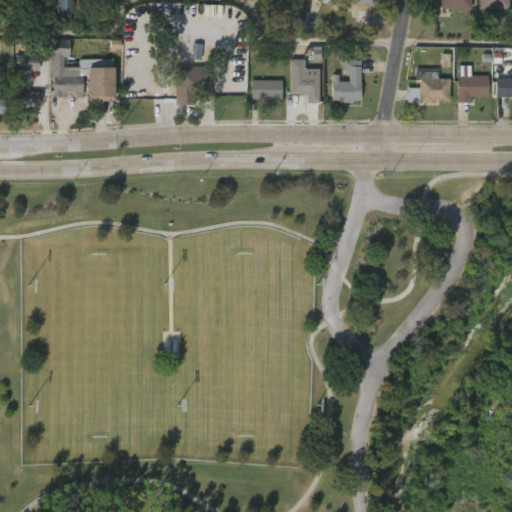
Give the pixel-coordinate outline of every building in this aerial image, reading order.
[(69,0),(69,14),(54,14),(54,0),(69,0)] [(334,0),(300,0),(299,9),(318,13),(320,0),(334,3),(334,0)] [(364,17),(365,6),(372,6),(372,0),(344,0),(344,16),(364,17)] [(451,8),(437,8),(437,0),(469,0),(469,3),(451,3),(451,8)] [(506,0),(506,9),(489,9),(489,17),(481,17),(481,8),(477,8),(477,0),(506,0)] [(62,57),(62,67),(77,67),(78,59),(112,59),(112,101),(85,101),(85,76),(81,77),(81,97),(52,97),(52,77),(48,77),(48,40),(70,40),(69,58),(62,57)] [(40,57),(39,71),(32,70),(32,74),(21,74),(22,69),(16,69),(17,55),(40,57)] [(182,72),(191,72),(192,57),(183,56),(182,72)] [(303,60),(303,76),(318,77),(317,102),(305,102),(305,95),(288,94),(288,60),(303,60)] [(359,73),(359,101),(352,101),(352,103),(329,103),(329,67),(337,67),(337,81),(347,81),(347,74),(343,74),(343,60),(359,60),(359,73)] [(30,68),(7,67),(6,102),(22,103),(22,82),(29,82),(30,68)] [(436,68),(436,78),(448,78),(448,101),(433,101),(433,102),(405,102),(405,87),(417,87),(418,79),(413,79),(413,67),(436,68)] [(194,104),(175,104),(174,70),(209,70),(209,87),(209,95),(202,95),(194,95),(194,104)] [(281,107),(297,107),(297,115),(310,115),(309,88),(295,89),(295,72),(280,72),(281,107)] [(511,72),(511,97),(495,97),(495,79),(499,79),(499,72),(511,72)] [(322,87),(322,114),(350,115),(351,73),(334,73),(334,87),(339,87),(339,95),(329,95),(329,87),(322,87)] [(456,103),(455,77),(487,76),(488,97),(470,97),(470,103),(456,103)] [(448,115),(462,115),(462,110),(478,110),(478,88),(461,88),(461,78),(448,78),(448,115)] [(249,99),(249,81),(280,81),(279,100),(249,99)] [(440,92),(428,91),(428,82),(408,82),(407,101),(397,100),(397,115),(440,116),(440,92)] [(166,118),(187,118),(187,108),(200,108),(200,83),(166,83),(166,118)] [(485,109),(511,110),(511,91),(486,90),(485,109)] [(42,93),(42,103),(40,103),(40,108),(28,108),(28,110),(13,108),(13,92),(42,93)] [(272,112),(272,93),(241,93),(241,112),(272,112)] [(8,120),(32,120),(32,104),(7,104),(8,120)]
